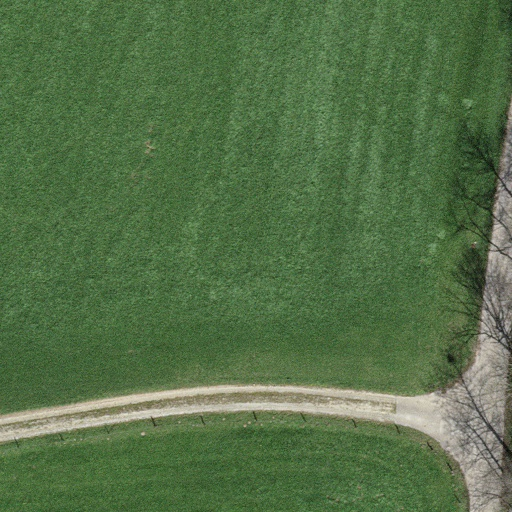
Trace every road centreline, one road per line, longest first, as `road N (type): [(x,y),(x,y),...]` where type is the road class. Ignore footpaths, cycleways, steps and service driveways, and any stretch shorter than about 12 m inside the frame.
road 1 (track): [(0,428),(213,397),(291,396),(485,416)]
road 2 (unclassified): [(484,511),(485,416),(511,210)]
